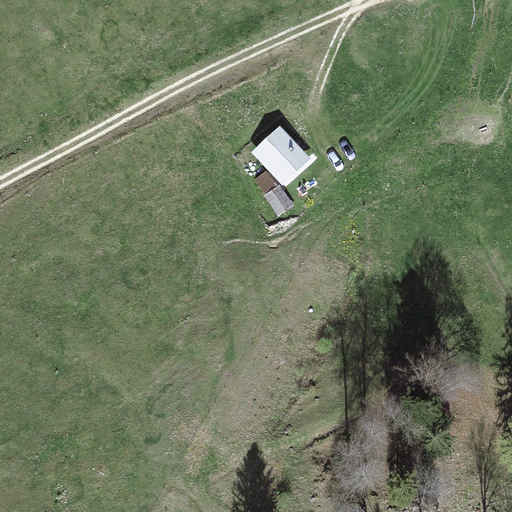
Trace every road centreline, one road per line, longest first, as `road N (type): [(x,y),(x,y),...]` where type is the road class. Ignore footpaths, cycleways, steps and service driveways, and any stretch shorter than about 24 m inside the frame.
road 1 (track): [(0,183),(181,84),(369,0)]
road 2 (track): [(361,3),(342,25),(316,92),(317,119),(329,139),(343,143),(369,134),(406,101),(430,56),(431,18),(421,0)]
